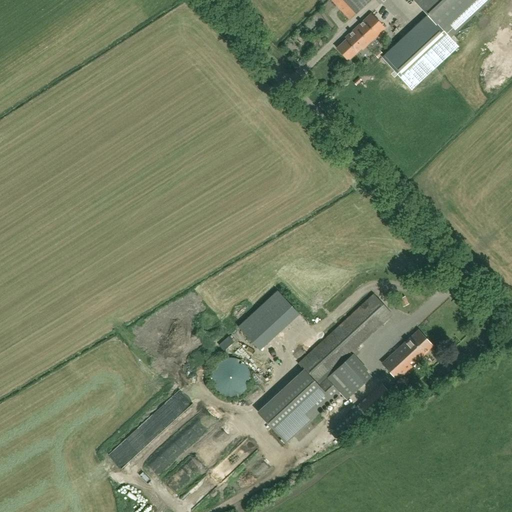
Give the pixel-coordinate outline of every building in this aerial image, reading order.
[(330,0),(349,20),(371,0),(330,0)] [(412,0),(427,15),(420,21),(442,45),(489,0),(412,0)] [(373,40),(385,29),(371,14),(345,38),(346,39),(337,48),(348,61),(361,49),(363,50),(367,46),(373,53),(379,47),(373,40)] [(417,61),(431,47),(408,25),(395,39),(417,61)] [(353,354),(352,355),(350,353),(392,315),(373,294),(298,364),(304,370),(258,413),(285,442),(339,392),(346,399),(372,375),(353,354)] [(405,295),(398,298),(401,305),(408,303),(405,295)] [(382,363),(392,374),(397,380),(433,347),(418,330),(382,363)] [(215,365),(211,370),(210,377),(211,384),(215,390),(220,394),(227,397),(233,397),(240,394),(245,390),(249,384),(250,377),(249,370),(245,365),(240,360),(233,358),(227,358),(220,360),(215,365)] [(384,403),(392,395),(382,384),(333,428),(343,440),(360,424),(366,429),(388,408),(384,403)] [(186,422),(194,415),(191,411),(183,418),(186,422)] [(186,438),(178,448),(184,453),(192,442),(186,438)] [(170,451),(174,457),(179,453),(175,447),(170,451)] [(226,460),(209,476),(218,486),(235,470),(226,460)] [(200,488),(184,503),(192,511),(208,497),(200,488)]
